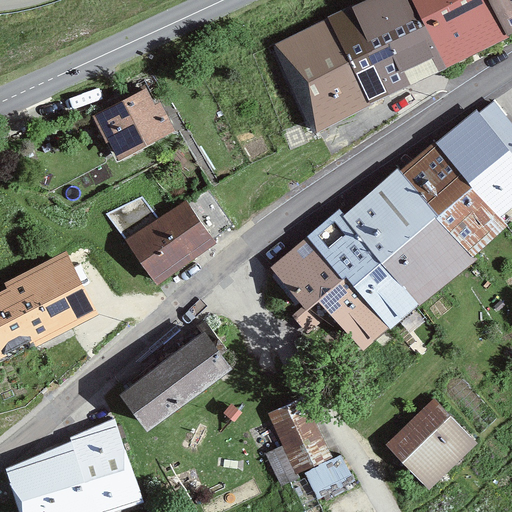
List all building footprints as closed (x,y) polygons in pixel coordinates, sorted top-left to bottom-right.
[(436,64),(406,0),(356,0),(336,9),(379,91),(436,64)] [(511,30),(511,0),(406,0),(436,64),(511,30)] [(379,91),(336,9),(267,45),(310,127),(379,91)] [(106,162),(168,131),(144,83),(82,114),(106,162)] [(428,139),(492,217),(511,199),(511,125),(491,98),(474,112),(470,107),(428,139)] [(428,139),(392,169),(429,212),(465,256),(500,227),(492,217),(428,139)] [(392,169),(390,166),(339,212),(375,257),(429,212),(392,169)] [(207,240),(231,225),(204,185),(180,202),(207,240)] [(149,286),(209,243),(207,240),(180,202),(178,199),(117,243),(149,286)] [(339,212),(334,206),(300,236),(381,328),(413,302),(375,257),(339,212)] [(465,256),(429,212),(375,257),(413,302),(467,259),(465,256)] [(381,328),(300,236),(265,267),(294,309),(305,306),(358,349),(381,328)] [(27,345),(88,312),(55,251),(0,280),(0,348),(22,336),(27,345)] [(148,432),(231,369),(204,332),(120,395),(148,432)] [(300,394),(263,411),(291,472),(328,455),(300,394)] [(423,486),(474,440),(433,395),(383,441),(423,486)] [(98,511),(143,493),(112,420),(0,467),(0,469),(18,511),(98,511)] [(316,498),(352,479),(339,453),(302,472),(316,498)]
